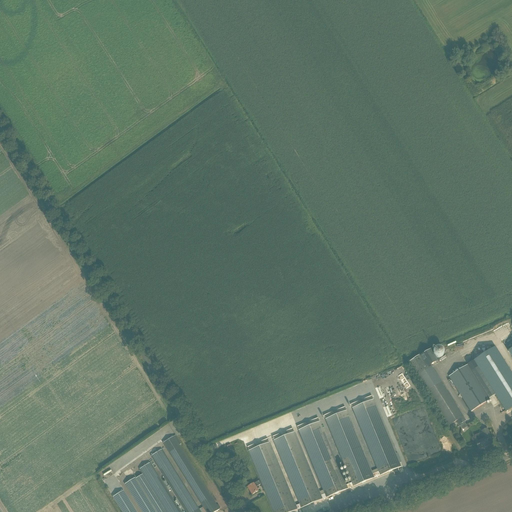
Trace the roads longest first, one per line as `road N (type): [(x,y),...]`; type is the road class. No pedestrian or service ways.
road 1 (unclassified): [(242,511),(0,127)]
road 2 (unclassified): [(380,511),(511,457)]
